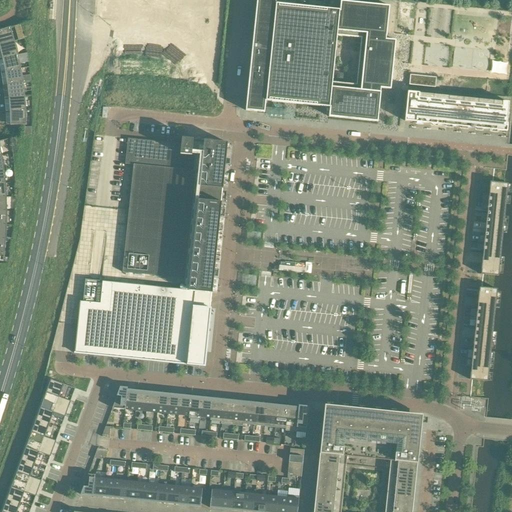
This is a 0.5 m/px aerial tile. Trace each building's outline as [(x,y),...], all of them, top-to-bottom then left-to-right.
[(340,10),(276,4),(276,0),(256,0),(245,111),(264,113),(266,101),(330,108),(329,117),(376,122),(377,122),(378,122),(381,92),(380,92),(381,88),(390,89),(391,89),(396,40),(386,39),(386,36),(390,6),(341,1),(340,10)] [(3,29),(3,27),(0,28),(0,45),(14,41),(10,27),(3,29)] [(141,79),(140,91),(143,91),(142,105),(193,110),(200,46),(148,40),(144,79),(141,79)] [(14,41),(0,45),(0,51),(2,58),(18,55),(14,41)] [(18,55),(2,58),(4,72),(21,69),(18,55)] [(21,69),(4,72),(7,85),(23,83),(21,69)] [(425,87),(426,76),(410,75),(409,85),(425,87)] [(426,76),(425,87),(435,88),(436,78),(426,76)] [(23,83),(7,85),(8,98),(25,97),(23,83)] [(421,123),(424,94),(407,92),(404,121),(421,123)] [(437,124),(440,95),(424,94),(421,123),(437,124)] [(458,97),(440,95),(437,124),(455,126),(458,97)] [(25,97),(8,98),(9,111),(26,111),(25,97)] [(475,99),(458,97),(455,126),(472,128),(475,99)] [(475,99),(472,128),(488,130),(491,100),(475,99)] [(491,100),(488,130),(506,131),(509,102),(491,100)] [(26,111),(9,111),(10,125),(26,125),(26,111)] [(74,353),(205,366),(211,304),(212,292),(227,143),(182,138),(181,144),(128,138),(125,164),(133,165),(122,272),(184,279),(183,289),(85,279),(83,300),(80,300),(74,353)] [(489,183),(488,193),(505,195),(506,185),(489,183)] [(488,193),(487,204),(504,206),(505,195),(488,193)] [(487,204),(486,214),(503,216),(504,206),(487,204)] [(486,214),(485,224),(502,226),(503,216),(486,214)] [(485,224),(484,234),(501,236),(502,226),(485,224)] [(484,234),(482,244),(500,246),(501,236),(484,234)] [(482,244),(481,254),(499,256),(500,246),(482,244)] [(481,254),(480,264),(498,266),(499,256),(481,254)] [(480,264),(479,274),(497,276),(498,266),(480,264)] [(478,288),(477,298),(494,300),(496,290),(478,288)] [(477,298),(476,308),(493,310),(494,300),(477,298)] [(476,308),(475,318),(492,320),(493,310),(476,308)] [(475,318),(474,328),(491,330),(492,320),(475,318)] [(474,328),(473,338),(490,340),(491,330),(474,328)] [(473,338),(472,348),(489,350),(490,340),(473,338)] [(472,348),(471,358),(488,360),(489,350),(472,348)] [(471,358),(470,368),(487,371),(488,360),(471,358)] [(470,368),(469,379),(486,381),(487,371),(470,368)] [(51,380),(44,400),(67,409),(70,401),(59,397),(63,384),(51,380)] [(126,409),(128,391),(128,388),(120,387),(112,408),(126,409)] [(137,392),(128,391),(126,409),(135,410),(137,392)] [(148,393),(137,392),(135,410),(146,412),(148,393)] [(148,393),(146,412),(157,413),(159,394),(148,393)] [(169,395),(159,394),(157,413),(168,414),(169,395)] [(169,395),(168,414),(178,415),(180,396),(169,395)] [(191,397),(180,396),(178,415),(189,416),(189,418),(191,397)] [(191,397),(189,418),(200,420),(202,398),(191,397)] [(213,400),(202,398),(200,420),(200,417),(210,418),(210,421),(213,400)] [(44,400),(36,420),(49,424),(53,412),(65,416),(67,409),(44,400)] [(221,424),(223,401),(213,400),(210,421),(221,422),(221,424)] [(234,402),(223,401),(221,424),(232,425),(234,402)] [(242,426),(245,403),(234,402),(232,425),(242,426)] [(256,404),(245,403),(242,426),(243,426),(243,424),(253,425),(256,404)] [(253,425),(264,426),(266,405),(256,404),(253,425)] [(277,406),(266,405),(264,426),(275,427),(277,406)] [(298,408),(296,432),(306,433),(308,406),(298,405),(298,408)] [(288,407),(277,406),(275,427),(285,428),(285,431),(288,407)] [(296,432),(298,408),(288,407),(285,431),(296,432)] [(390,461),(389,472),(388,478),(392,478),(391,486),(387,486),(391,487),(391,495),(387,494),(386,495),(390,495),(390,503),(386,503),(390,504),(389,511),(385,511),(412,511),(413,506),(414,497),(415,488),(416,479),(416,472),(419,442),(420,436),(418,436),(420,421),(382,419),(381,422),(368,421),(368,418),(326,411),(324,427),(322,427),(317,472),(313,511),(336,511),(337,507),(341,507),(337,506),(338,499),(342,499),(342,498),(338,498),(339,490),(343,490),(339,489),(340,481),(344,482),(344,481),(340,481),(341,473),(345,473),(345,472),(347,456),(390,461)] [(36,420),(29,440),(53,448),(56,441),(44,437),(49,424),(36,420)] [(107,437),(109,437),(110,427),(105,426),(102,437),(103,437),(103,436),(107,437)] [(29,440),(22,460),(34,464),(38,452),(50,456),(53,448),(29,440)] [(289,457),(303,458),(304,450),(290,449),(289,457)] [(22,460),(14,479),(38,488),(41,481),(29,476),(34,464),(22,460)] [(301,477),(302,472),(302,470),(288,469),(287,476),(301,477)] [(93,475),(88,474),(80,495),(91,496),(93,475)] [(93,475),(91,496),(102,497),(104,479),(95,478),(95,475),(93,475)] [(14,479),(7,499),(19,504),(24,491),(35,496),(38,488),(14,479)] [(113,498),(115,480),(104,479),(102,497),(113,498)] [(124,499),(126,481),(115,480),(113,498),(124,499)] [(124,499),(135,500),(137,482),(126,481),(124,499)] [(135,500),(146,501),(148,483),(137,482),(135,500)] [(159,484),(148,483),(146,501),(157,502),(159,484)] [(168,503),(170,485),(159,484),(157,502),(168,503)] [(168,503),(179,504),(181,486),(170,485),(168,503)] [(191,487),(181,486),(179,504),(190,505),(191,487)] [(202,488),(191,487),(190,505),(201,507),(202,488)] [(222,488),(212,487),(209,508),(220,509),(222,488)] [(233,490),(222,488),(220,509),(231,510),(233,490)] [(242,511),(244,491),(244,493),(234,492),(234,490),(233,490),(231,510),(242,511)] [(251,511),(253,511),(255,492),(244,491),(242,511),(251,511)] [(264,511),(266,495),(255,494),(256,492),(255,492),(253,511),(264,511)] [(275,511),(277,496),(266,495),(264,511),(275,511)] [(275,511),(286,511),(288,495),(287,495),(287,497),(277,496),(275,511)] [(297,511),(299,496),(288,495),(286,511),(297,511)] [(7,499),(2,511),(16,511),(19,504),(7,499)]
